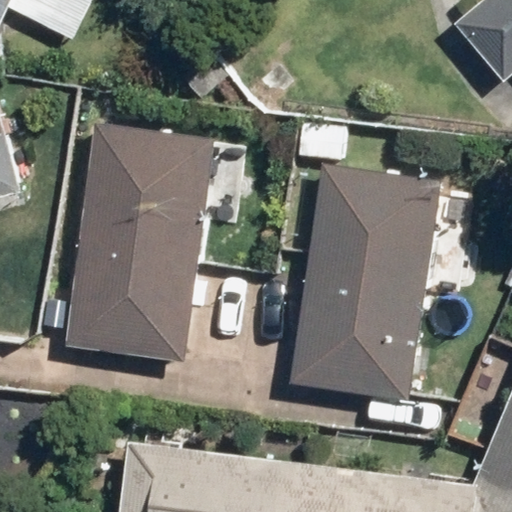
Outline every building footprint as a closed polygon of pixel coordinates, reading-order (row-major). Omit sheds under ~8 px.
[(80,43),(101,0),(0,0),(0,40),(8,44),(23,13),(80,43)] [(511,0),(493,0),(460,30),(511,88),(511,0)] [(219,51),(188,82),(218,112),(249,80),(219,51)] [(0,86),(0,202),(33,194),(3,85),(0,86)] [(357,125),(302,121),(299,159),(354,163),(357,125)] [(216,136),(99,125),(77,353),(194,365),(216,136)] [(472,291),(482,187),(321,171),(299,391),(424,403),(436,287),(472,291)] [(134,440),(125,511),(511,511),(511,411),(483,483),(134,440)]
